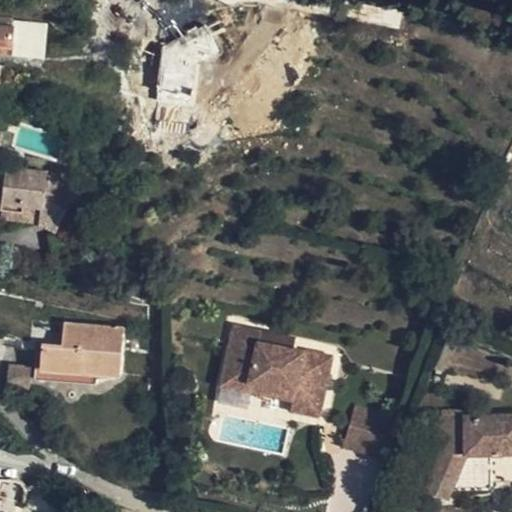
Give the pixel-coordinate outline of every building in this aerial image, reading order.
[(0,50),(41,54),(43,27),(0,22),(0,50)] [(160,35),(157,102),(195,103),(196,56),(213,57),(214,36),(160,35)] [(0,205),(0,206),(0,208),(22,211),(23,205),(40,206),(38,221),(56,231),(70,201),(73,193),(76,187),(44,173),(4,168),(3,181),(0,181),(0,205)] [(82,197),(73,193),(70,201),(78,205),(82,197)] [(0,217),(20,220),(38,221),(40,206),(23,205),(22,211),(0,208),(0,217)] [(86,383),(81,325),(66,324),(63,345),(56,345),(56,380),(86,383)] [(81,325),(86,383),(96,383),(98,373),(122,376),(124,328),(81,325)] [(260,333),(232,328),(222,387),(250,390),(252,381),(296,388),(295,398),(293,408),(322,413),(331,354),(259,342),(260,333)] [(56,380),(56,345),(24,342),(23,349),(37,350),(35,379),(56,380)] [(29,386),(32,366),(9,363),(6,383),(29,386)] [(252,381),(250,390),(295,398),(296,388),(252,381)] [(397,399),(356,393),(349,441),(390,448),(397,399)] [(468,453),(511,451),(511,414),(442,417),(443,448),(425,488),(448,498),(468,453)]
